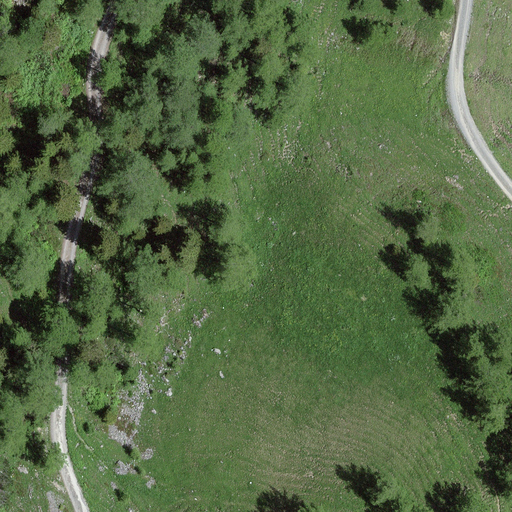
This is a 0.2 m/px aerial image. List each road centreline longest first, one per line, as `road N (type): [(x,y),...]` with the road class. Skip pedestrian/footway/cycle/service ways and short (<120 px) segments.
road 1 (track): [(118,0),(102,42),(91,163),(65,278),(57,412),(82,511)]
road 2 (track): [(511,191),(479,150),(461,108),(457,68),(468,0)]
